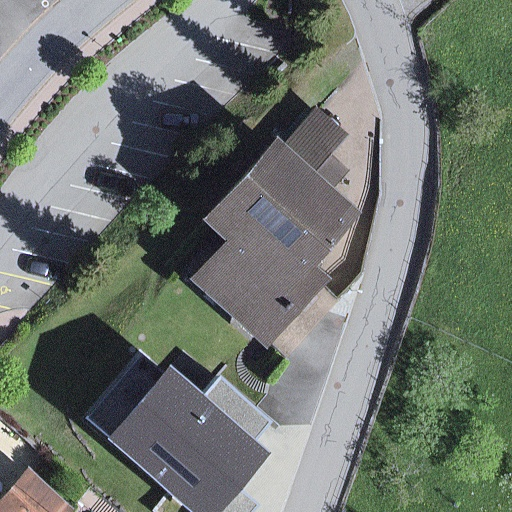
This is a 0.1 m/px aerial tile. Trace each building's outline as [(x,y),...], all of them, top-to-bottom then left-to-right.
[(276,133),(236,176),(318,250),(360,203),(340,185),(358,166),(340,150),(358,130),(327,103),(289,144),(276,133)] [(232,237),(201,271),(282,345),(345,275),(318,250),(236,176),(204,211),(232,237)] [(173,362),(113,430),(206,511),(255,511),(267,499),(249,483),(276,452),(262,440),(208,392),(173,362)] [(226,371),(208,392),(262,440),(281,417),(226,371)] [(28,484),(14,500),(27,511),(69,511),(80,501),(42,468),(28,484)]
